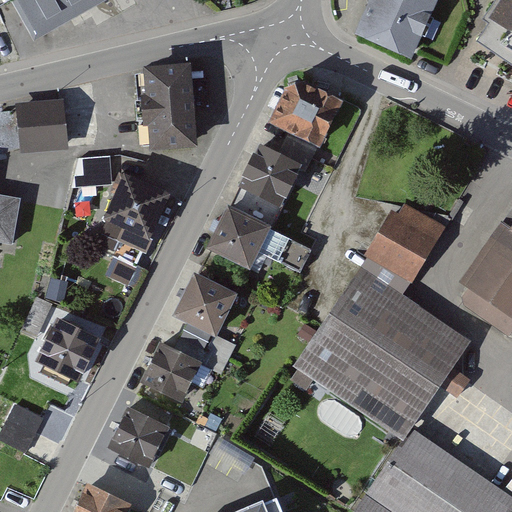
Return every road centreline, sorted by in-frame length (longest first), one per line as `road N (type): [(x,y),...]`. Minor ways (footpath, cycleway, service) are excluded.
road 1 (residential): [(284,35),(48,511)]
road 2 (residential): [(284,35),(200,42),(0,91)]
road 3 (residential): [(284,35),(511,139)]
